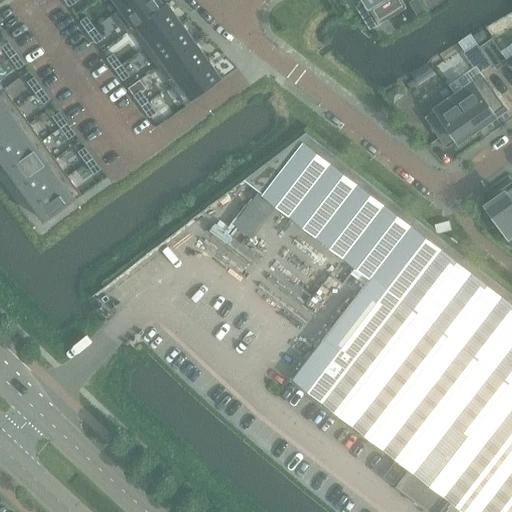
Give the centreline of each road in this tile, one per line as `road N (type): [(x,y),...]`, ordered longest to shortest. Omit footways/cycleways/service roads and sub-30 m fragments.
road 1 (residential): [(20,0),(135,153),(269,56)]
road 2 (residential): [(269,56),(448,194)]
road 3 (secondary): [(147,511),(0,373)]
